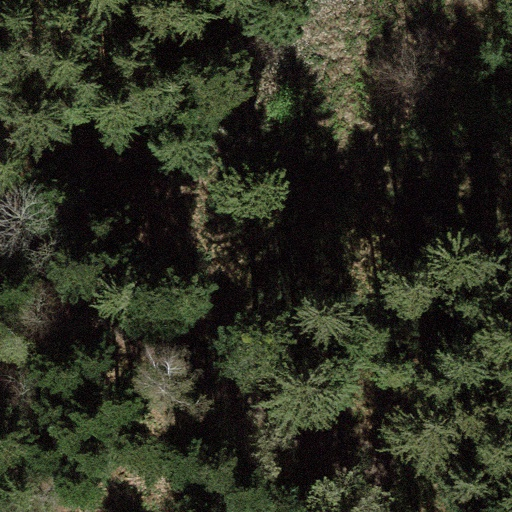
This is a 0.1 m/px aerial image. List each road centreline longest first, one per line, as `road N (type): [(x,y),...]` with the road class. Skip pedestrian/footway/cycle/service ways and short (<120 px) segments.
road 1 (track): [(348,511),(292,425),(73,306),(0,221)]
road 2 (track): [(511,484),(292,425)]
